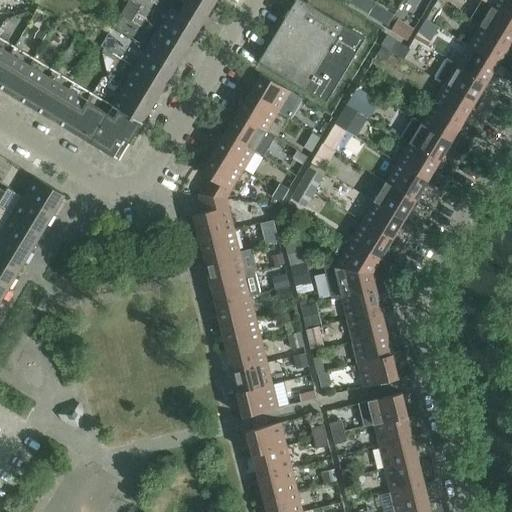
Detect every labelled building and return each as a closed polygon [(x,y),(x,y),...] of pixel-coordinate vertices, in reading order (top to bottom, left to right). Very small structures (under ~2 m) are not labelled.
[(141,7),(130,0),(125,8),(136,15),(141,7)] [(179,0),(186,4),(182,9),(180,13),(201,26),(203,22),(216,0),(179,0)] [(366,39),(302,0),(294,0),(289,11),(293,14),(290,20),(285,17),(258,62),(327,103),(366,39)] [(372,0),(359,0),(356,7),(369,14),(376,2),(372,0)] [(511,0),(496,0),(492,7),(511,18),(511,0)] [(376,3),(369,14),(374,18),(381,6),(376,3)] [(511,18),(492,7),(480,26),(511,45),(511,18)] [(121,15),(132,22),(136,15),(125,8),(121,15)] [(180,13),(172,8),(159,29),(189,46),(201,26),(180,13)] [(392,29),(408,39),(414,29),(398,19),(392,29)] [(425,21),(416,36),(430,45),(440,30),(425,21)] [(503,56),(506,51),(510,51),(511,47),(511,45),(480,26),(469,46),(499,64),(503,56)] [(147,48),(177,66),(189,46),(159,29),(147,48)] [(387,35),(381,45),(392,52),(399,42),(387,35)] [(113,106),(0,37),(0,87),(120,160),(142,125),(112,107),(113,106)] [(492,80),(491,76),(494,72),(499,64),(469,46),(457,65),(489,85),(492,80)] [(136,68),(165,86),(177,66),(147,48),(136,68)] [(387,62),(391,55),(383,50),(379,57),(387,62)] [(103,54),(107,71),(114,61),(103,54)] [(482,90),(486,90),(489,85),(457,65),(447,59),(435,79),(445,85),(475,103),(480,95),(482,90)] [(124,87),(153,105),(165,86),(136,68),(124,87)] [(291,92),(260,74),(255,82),(256,82),(253,87),(249,88),(249,87),(246,92),(279,112),(291,92)] [(469,119),(468,119),(467,115),(470,111),(475,103),(445,85),(433,104),(466,124),(469,119)] [(124,87),(113,106),(112,107),(142,125),(153,105),(124,87)] [(357,88),(347,105),(359,111),(369,95),(357,88)] [(243,97),(243,98),(244,101),(241,106),(236,113),(267,132),(279,112),(246,92),(243,97)] [(456,134),(459,129),(462,129),(463,129),(466,124),(433,104),(422,124),(451,142),(456,134)] [(275,137),(267,132),(236,113),(232,121),(229,126),(226,127),(225,126),(222,131),(255,151),(264,156),(275,137)] [(401,138),(410,143),(442,163),(445,158),(444,154),(451,142),(422,124),(413,119),(401,138)] [(346,131),(335,125),(323,144),(334,151),(346,131)] [(219,136),(220,137),(221,140),(218,145),(213,152),(243,171),(255,151),(222,131),(219,136)] [(316,145),(307,140),(303,147),(312,152),(316,145)] [(432,173),(435,169),(439,168),(442,163),(410,143),(398,163),(428,181),(433,173),(432,173)] [(311,164),(323,170),(334,151),(323,144),(311,164)] [(308,157),(297,151),(292,158),(303,165),(308,157)] [(243,171),(213,152),(200,173),(209,178),(199,194),(226,198),(243,171)] [(422,197),(421,197),(420,193),(423,189),(428,181),(398,163),(386,182),(419,202),(422,197)] [(322,177),(308,169),(300,183),(313,191),(322,177)] [(65,195),(34,177),(22,196),(53,215),(65,195)] [(419,202),(386,182),(378,177),(366,197),(375,202),(404,220),(409,212),(412,208),(415,207),(416,207),(419,202)] [(291,198),(304,206),(313,191),(300,183),(291,198)] [(288,190),(280,185),(276,191),(285,196),(288,190)] [(285,196),(276,191),(272,197),(281,202),(285,196)] [(234,230),(226,198),(199,194),(203,213),(194,215),(200,239),(234,230)] [(11,215),(42,234),(53,215),(22,196),(11,215)] [(398,236),(397,232),(399,228),(400,228),(404,220),(375,202),(363,221),(395,241),(398,236)] [(0,233),(31,252),(42,234),(11,215),(0,233)] [(385,251),(388,247),(392,246),(395,241),(363,221),(351,241),(381,259),(385,251)] [(202,247),(203,252),(202,256),(201,256),(203,261),(240,252),(234,230),(200,239),(202,247)] [(0,258),(20,271),(31,252),(0,233),(0,258)] [(277,234),(265,237),(266,244),(279,241),(277,234)] [(381,259),(351,241),(336,267),(373,273),(381,259)] [(292,266),(304,263),(299,244),(287,247),(292,266)] [(255,272),(256,271),(251,249),(240,252),(203,261),(204,267),(208,269),(209,274),(211,283),(245,274),(255,272)] [(283,253),(272,256),(275,266),(285,264),(283,253)] [(0,283),(8,289),(20,271),(0,258),(0,283)] [(304,263),(292,266),(297,286),(309,283),(304,263)] [(331,300),(343,297),(377,289),(373,273),(336,267),(324,270),(331,300)] [(260,294),(255,272),(245,274),(211,283),(213,291),(214,297),(212,300),(213,306),(251,296),(260,294)] [(290,287),(286,274),(272,277),(276,290),(290,287)] [(0,302),(8,289),(0,283),(0,302)] [(292,299),(289,287),(276,291),(279,302),(292,299)] [(383,305),(380,303),(378,298),(379,298),(377,289),(343,297),(348,319),(385,310),(383,305)] [(215,311),(218,313),(220,318),(219,318),(222,327),(256,318),(251,296),(213,306),(215,311)] [(319,326),(314,306),(301,309),(306,330),(319,326)] [(385,324),(384,319),(386,316),(385,310),(348,319),(353,341),(387,333),(385,324)] [(223,344),(224,350),(262,341),(256,318),(222,327),(224,336),(225,341),(223,344)] [(294,320),(285,323),(287,331),(296,328),(294,320)] [(306,333),(311,350),(323,346),(319,330),(306,333)] [(287,336),(291,350),(302,347),(299,333),(287,336)] [(394,349),(391,347),(389,342),(390,342),(387,333),(353,341),(359,364),(396,355),(394,349)] [(226,355),(229,357),(231,362),(230,362),(233,371),(267,363),(262,341),(224,350),(226,355)] [(306,353),(293,356),(296,369),(309,366),(306,353)] [(364,387),(398,378),(396,369),(394,363),(396,360),(397,360),(396,355),(359,364),(364,387)] [(322,357),(313,359),(317,374),(325,372),(322,357)] [(235,380),(236,385),(234,388),(235,394),(272,385),(267,363),(233,371),(235,380)] [(329,372),(318,375),(321,387),(332,385),(329,372)] [(237,400),(240,401),(241,407),(243,417),(278,408),(272,385),(235,394),(237,400)] [(313,391),(300,394),(299,394),(301,402),(315,399),(313,391)] [(408,417),(402,393),(369,401),(375,425),(408,417)] [(73,403),(62,409),(62,421),(72,427),(83,421),(83,409),(82,409),(79,409),(74,407),(73,403)] [(413,438),(408,417),(375,425),(380,447),(413,438)] [(342,422),(330,425),(332,436),(345,433),(342,422)] [(286,447),(281,423),(247,431),(253,455),(286,447)] [(324,426),(312,430),(314,440),(327,437),(324,426)] [(335,446),(347,443),(345,433),(332,436),(335,446)] [(317,450),(329,447),(327,437),(314,440),(317,450)] [(419,460),(413,438),(380,447),(386,469),(419,460)] [(292,468),(286,447),(253,455),(258,476),(292,468)] [(424,482),(419,460),(386,469),(391,491),(424,482)] [(297,490),(292,468),(258,476),(264,499),(297,490)] [(354,468),(341,471),(343,479),(356,476),(354,468)] [(335,469),(322,472),(324,483),(337,480),(335,469)] [(345,487),(358,484),(356,476),(343,479),(345,487)] [(399,511),(429,505),(424,482),(391,491),(396,511),(399,511)] [(302,511),(297,490),(264,499),(267,511),(302,511)]
